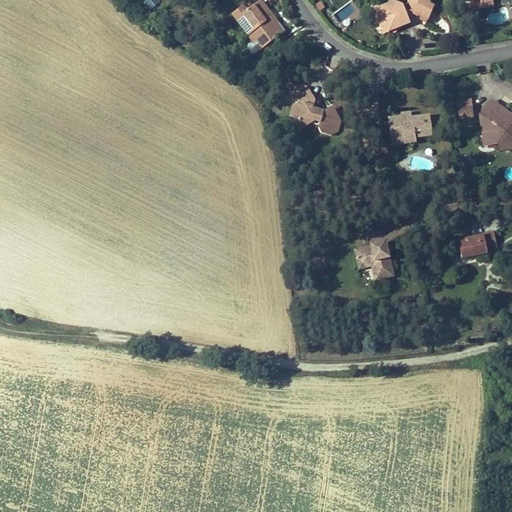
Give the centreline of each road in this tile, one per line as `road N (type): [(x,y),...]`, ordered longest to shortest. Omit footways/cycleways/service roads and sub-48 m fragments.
road 1 (track): [(0,325),(301,365),(418,358),(511,338)]
road 2 (residential): [(297,0),(340,49),(369,61),(439,63),(511,48)]
